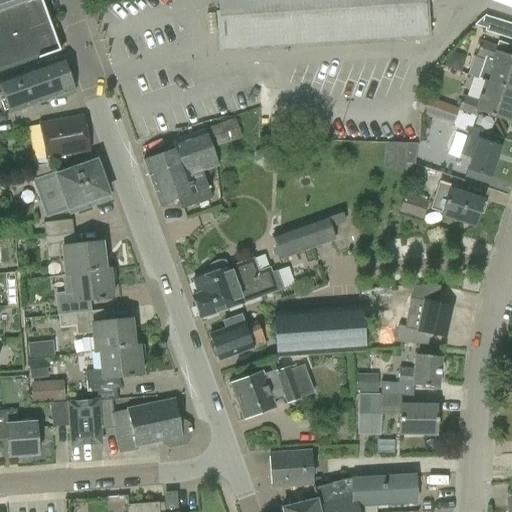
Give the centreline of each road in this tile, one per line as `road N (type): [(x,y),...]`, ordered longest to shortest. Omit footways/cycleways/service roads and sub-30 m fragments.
road 1 (tertiary): [(229,454),(85,79),(66,0)]
road 2 (residential): [(471,511),(482,352),(511,239)]
road 3 (residential): [(0,487),(173,475),(229,454)]
